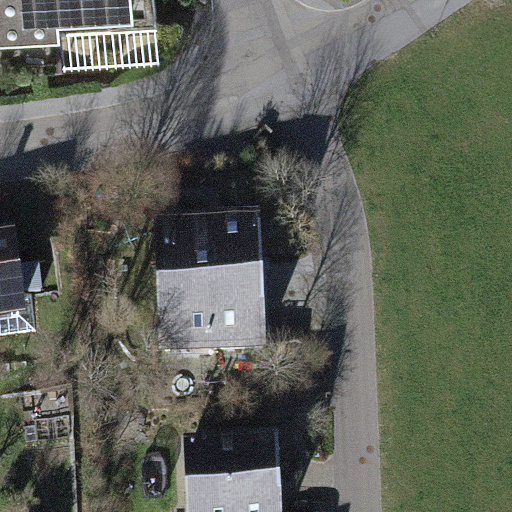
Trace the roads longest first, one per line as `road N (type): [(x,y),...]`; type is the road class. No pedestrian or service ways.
road 1 (residential): [(357,511),(342,221),(292,77)]
road 2 (residential): [(0,151),(45,149),(292,77)]
road 3 (residential): [(292,77),(416,0)]
